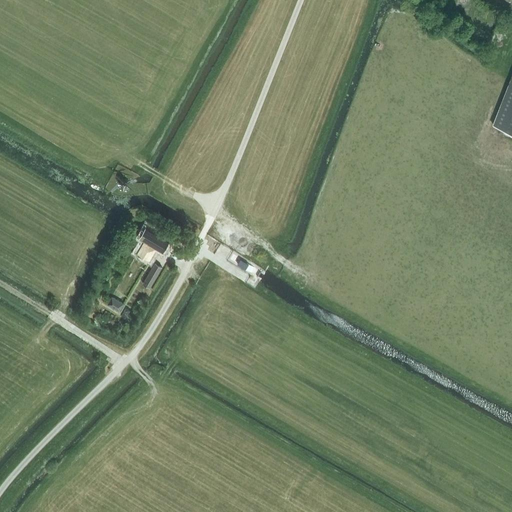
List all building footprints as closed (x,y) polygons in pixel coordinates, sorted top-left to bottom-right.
[(511,0),(499,0),(511,5),(511,74),(509,83),(493,124),(511,131),(511,0)] [(123,189),(124,189),(127,188),(129,185),(129,184),(128,181),(125,179),(122,180),(121,180),(120,183),(119,183),(120,183),(120,186),(120,187),(121,187),(123,188),(123,189)] [(150,259),(156,248),(162,251),(169,238),(146,225),(139,238),(145,241),(138,252),(150,259)] [(241,259),(237,264),(245,269),(252,273),(255,268),(249,264),(241,259)] [(143,283),(150,287),(162,267),(155,263),(143,283)] [(124,303),(112,296),(107,304),(119,311),(124,303)]
